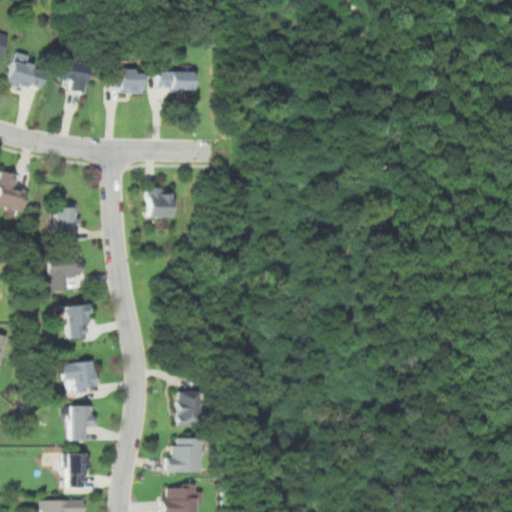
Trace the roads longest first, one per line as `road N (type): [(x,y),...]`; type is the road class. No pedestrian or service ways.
road 1 (residential): [(111,152),(137,359),(121,511)]
road 2 (residential): [(0,130),(111,152),(215,151)]
